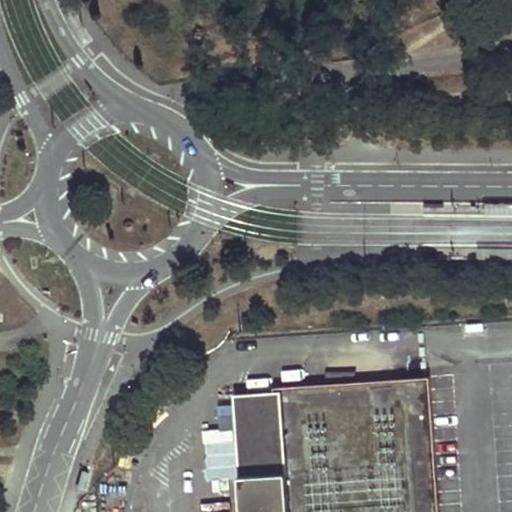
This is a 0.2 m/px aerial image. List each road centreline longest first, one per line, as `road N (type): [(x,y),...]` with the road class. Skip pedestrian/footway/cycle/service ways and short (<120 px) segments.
road 1 (tertiary): [(511,188),(288,184)]
road 2 (secondary): [(36,511),(101,335)]
road 3 (secondary): [(127,105),(79,58),(47,0)]
road 4 (secondary): [(0,40),(50,160)]
